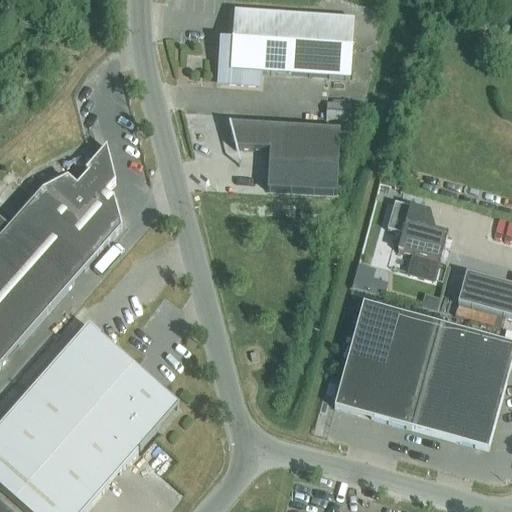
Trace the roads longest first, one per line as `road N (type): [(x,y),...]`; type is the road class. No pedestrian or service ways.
road 1 (track): [(0,2),(511,2)]
road 2 (unclassified): [(140,0),(140,43),(246,447)]
road 3 (unclassified): [(246,447),(494,511)]
